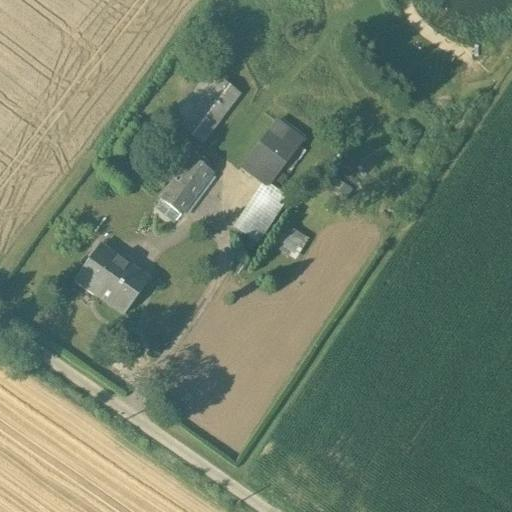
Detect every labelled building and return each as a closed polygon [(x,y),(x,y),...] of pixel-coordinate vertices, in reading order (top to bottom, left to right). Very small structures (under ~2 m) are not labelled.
[(180,127),(202,144),(238,97),(216,80),(180,127)] [(308,141),(279,120),(241,173),(269,194),(308,141)] [(215,177),(191,160),(156,207),(180,224),(215,177)] [(293,211),(269,194),(241,231),(265,249),(293,211)] [(293,260),(308,239),(289,226),(275,248),(293,260)] [(154,286),(100,250),(74,289),(127,325),(154,286)]
